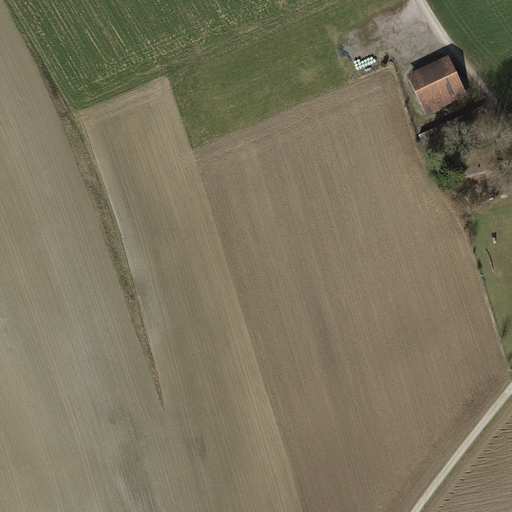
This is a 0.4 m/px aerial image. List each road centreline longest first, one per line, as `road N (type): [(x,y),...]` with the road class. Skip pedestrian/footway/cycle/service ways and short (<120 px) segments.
road 1 (track): [(420,0),(511,138)]
road 2 (track): [(511,386),(416,511)]
